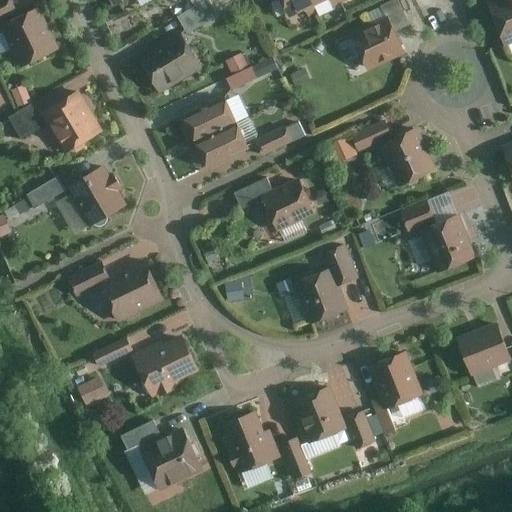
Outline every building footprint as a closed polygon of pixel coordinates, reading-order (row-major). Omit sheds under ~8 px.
[(0,0),(0,21),(17,13),(10,0),(0,0)] [(105,0),(111,9),(126,0),(105,0)] [(205,0),(176,17),(186,33),(215,16),(205,0)] [(305,0),(275,0),(285,20),(310,9),(305,0)] [(305,0),(310,9),(330,0),(305,0)] [(408,24),(396,0),(394,0),(379,8),(392,32),(408,24)] [(511,0),(494,0),(485,4),(503,48),(511,44),(511,0)] [(62,51),(41,10),(1,30),(22,71),(62,51)] [(384,20),(348,36),(364,72),(401,55),(384,20)] [(177,35),(135,59),(156,97),(199,72),(177,35)] [(249,69),(224,80),(228,89),(253,78),(249,69)] [(28,83),(15,88),(21,104),(35,99),(28,83)] [(104,133),(80,92),(43,115),(68,155),(104,133)] [(180,121),(191,146),(233,126),(222,101),(180,121)] [(35,104),(8,120),(21,142),(48,126),(35,104)] [(384,123),(327,147),(333,163),(391,138),(384,123)] [(233,126),(191,146),(203,170),(245,150),(233,126)] [(283,130),(253,144),(259,156),(289,142),(283,130)] [(437,172),(417,130),(379,148),(398,190),(437,172)] [(511,146),(499,151),(511,181),(511,146)] [(106,166),(66,191),(90,230),(130,205),(106,166)] [(59,178),(28,196),(35,209),(66,191),(59,178)] [(267,178),(231,194),(236,206),(273,191),(267,178)] [(298,180),(257,199),(275,235),(315,215),(298,180)] [(427,207),(401,217),(408,233),(434,223),(427,207)] [(459,216),(420,232),(436,274),(476,258),(459,216)] [(356,279),(345,246),(321,254),(333,287),(356,279)] [(102,261),(67,277),(77,298),(112,281),(102,261)] [(101,289),(119,325),(165,302),(146,266),(101,289)] [(325,272),(292,284),(309,328),(342,316),(325,272)] [(234,299),(250,297),(248,279),(232,281),(234,299)] [(496,325),(455,340),(469,377),(509,362),(496,325)] [(180,337),(134,359),(151,396),(198,374),(180,337)] [(127,340),(93,354),(99,367),(133,352),(127,340)] [(422,399),(405,353),(369,367),(386,412),(422,399)] [(100,380),(80,389),(87,405),(107,396),(100,380)] [(328,388),(289,403),(306,448),(345,433),(328,388)] [(381,400),(371,403),(383,438),(394,434),(381,400)] [(375,445),(363,412),(342,420),(354,452),(375,445)] [(254,413),(221,427),(240,475),(274,461),(254,413)] [(154,423),(122,438),(129,453),(161,438),(154,423)] [(182,428),(140,449),(162,493),(204,472),(182,428)] [(309,476),(295,440),(279,446),(292,482),(309,476)]
